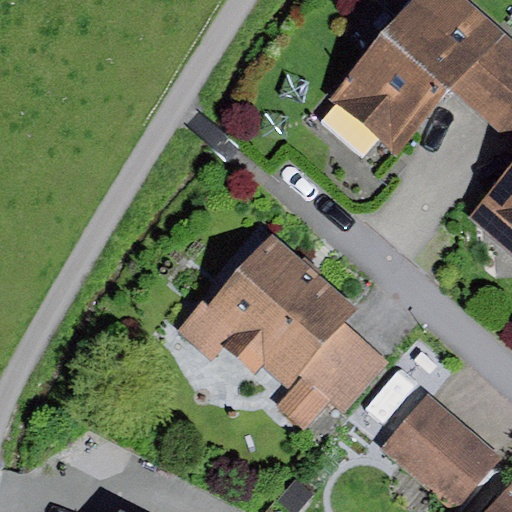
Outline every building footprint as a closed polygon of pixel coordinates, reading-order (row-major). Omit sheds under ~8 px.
[(511,39),(465,0),(419,0),(334,101),(399,155),(449,94),(491,129),(511,105),(511,39)] [(511,105),(491,129),(511,146),(511,166),(471,219),(511,254),(511,105)] [(356,310),(269,237),(211,306),(204,300),(178,331),(215,362),(225,349),(256,375),(265,365),(292,388),(345,326),(356,310)] [(389,362),(345,326),(292,388),(276,408),(306,432),(330,404),(344,416),(389,362)] [(503,456),(430,398),(387,450),(460,509),(503,456)] [(511,511),(511,485),(487,511),(511,511)]
